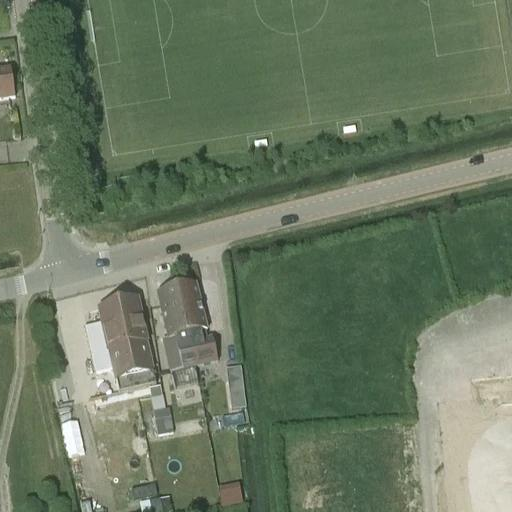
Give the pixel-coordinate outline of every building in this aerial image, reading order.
[(0,102),(15,101),(11,70),(0,71),(0,102)] [(176,293),(193,369),(217,363),(211,338),(207,340),(205,333),(206,333),(196,288),(193,289),(193,286),(183,288),(184,291),(176,293)] [(169,374),(193,369),(176,293),(169,294),(169,291),(159,293),(159,296),(157,297),(167,342),(162,343),(169,374)] [(156,389),(150,363),(146,346),(147,346),(137,301),(97,310),(100,323),(83,327),(94,373),(112,368),(118,397),(156,389)] [(226,373),(228,386),(242,384),(241,371),(226,373)] [(169,411),(153,414),(157,440),(173,437),(169,411)] [(243,507),(240,492),(219,496),(222,511),(243,507)]
